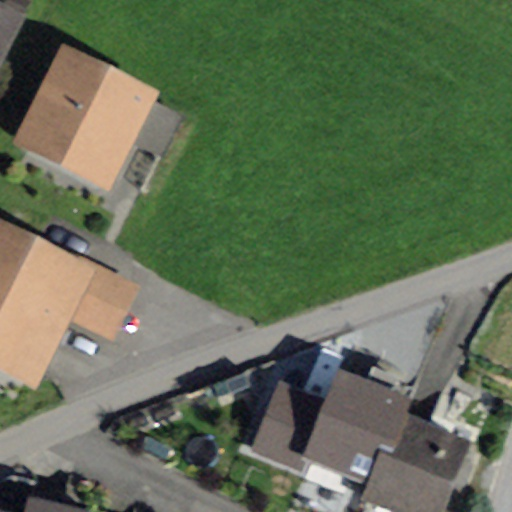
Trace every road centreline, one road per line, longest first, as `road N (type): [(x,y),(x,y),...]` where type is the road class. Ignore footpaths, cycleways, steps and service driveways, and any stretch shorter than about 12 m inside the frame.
road 1 (residential): [(0,445),(172,371),(511,261)]
road 2 (unknown): [(24,433),(194,511)]
